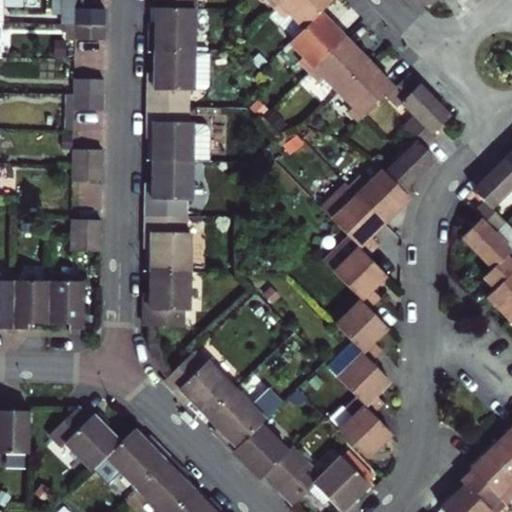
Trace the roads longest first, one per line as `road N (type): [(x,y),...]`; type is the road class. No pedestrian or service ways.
road 1 (residential): [(383,511),(416,461),(428,218),(447,182),(511,104)]
road 2 (residential): [(125,0),(117,373)]
road 3 (residential): [(117,373),(255,511)]
